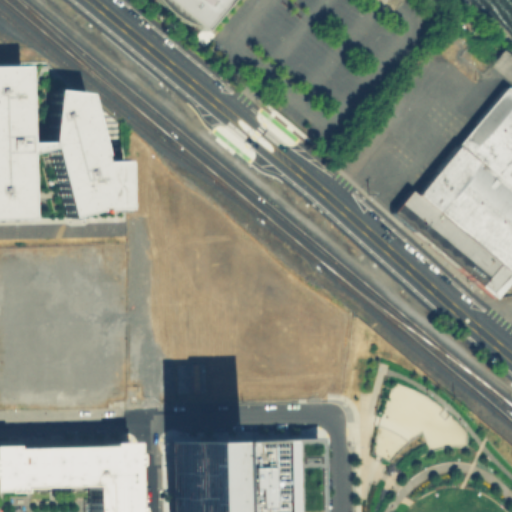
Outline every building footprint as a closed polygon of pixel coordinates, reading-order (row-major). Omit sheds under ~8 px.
[(221,0),(198,29),(191,23),(173,16),(158,4),(155,0),(221,0)] [(17,151),(19,216),(0,216),(0,62),(15,62),(17,139),(39,138),(44,86),(76,89),(93,152),(91,152),(93,158),(116,158),(117,207),(92,207),(92,206),(89,206),(89,207),(58,215),(41,148),(32,150),(32,152),(26,154),(26,151),(17,151)] [(410,194),(500,84),(511,93),(511,278),(508,275),(410,194)] [(405,189),(387,211),(490,297),(508,275),(410,194),(405,189)] [(311,511),(310,436),(240,437),(166,439),(166,511),(311,511)] [(0,445),(4,445),(4,447),(100,445),(100,442),(126,441),(126,453),(128,453),(128,465),(127,465),(128,507),(130,507),(130,511),(85,511),(85,486),(13,488),(13,492),(0,492),(0,445)]
